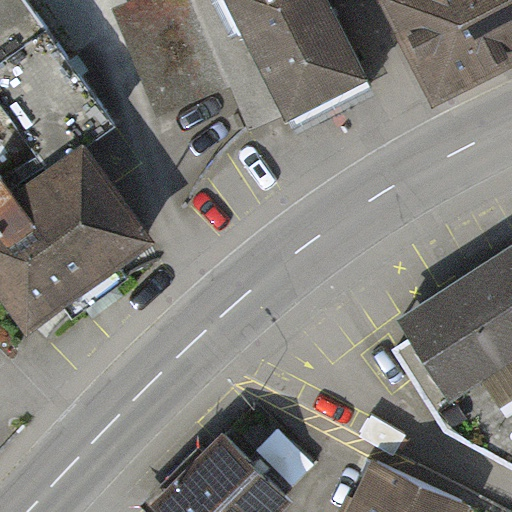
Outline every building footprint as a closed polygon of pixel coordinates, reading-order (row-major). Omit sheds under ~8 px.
[(0,0),(0,96),(53,172),(95,143),(123,124),(36,0),(0,0)] [(221,0),(136,0),(119,7),(162,114),(252,79),(221,0)] [(343,0),(243,0),(296,121),(380,85),(343,0)] [(511,0),(396,0),(450,101),(511,68),(511,0)] [(0,264),(45,330),(167,246),(95,143),(53,172),(27,190),(21,182),(0,196),(0,215),(0,216),(0,215),(0,264)] [(511,253),(411,314),(460,396),(511,364),(511,253)] [(242,432),(166,499),(177,511),(300,511),(307,506),(242,432)] [(478,511),(482,505),(383,460),(358,511),(478,511)]
